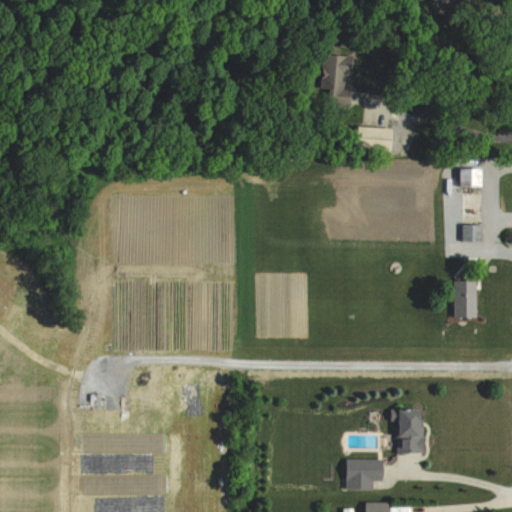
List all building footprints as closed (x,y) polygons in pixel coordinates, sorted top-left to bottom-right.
[(351,88),(345,88),(346,52),(320,51),(319,99),(351,100),(351,88)] [(396,146),(396,126),(358,126),(358,146),(396,146)] [(484,187),(484,167),(460,167),(460,187),(484,187)] [(475,224),(462,224),(462,241),(475,241),(475,224)] [(454,318),(478,318),(478,280),(454,280),(454,318)] [(398,453),(424,453),(424,408),(398,408),(398,453)] [(374,481),(384,481),(384,459),(345,459),(345,490),(374,490),(374,481)] [(390,501),(365,501),(364,511),(392,511),(393,511),(390,511),(390,501)]
